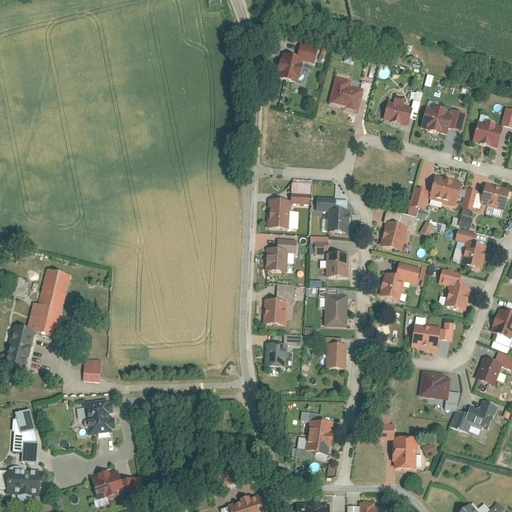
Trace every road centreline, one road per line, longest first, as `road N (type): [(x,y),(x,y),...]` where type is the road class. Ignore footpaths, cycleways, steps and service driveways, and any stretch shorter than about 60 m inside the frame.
road 1 (residential): [(256,399),(141,400),(130,406),(128,451),(69,472)]
road 2 (residential): [(511,238),(456,360),(358,351)]
road 3 (residential): [(253,169),(246,352),(256,399)]
road 4 (residential): [(337,172),(358,140),(373,137),(511,173)]
road 5 (residential): [(337,172),(372,224),(358,351)]
road 6 (residential): [(237,0),(260,62),(253,169)]
road 7 (residential): [(358,351),(341,487)]
